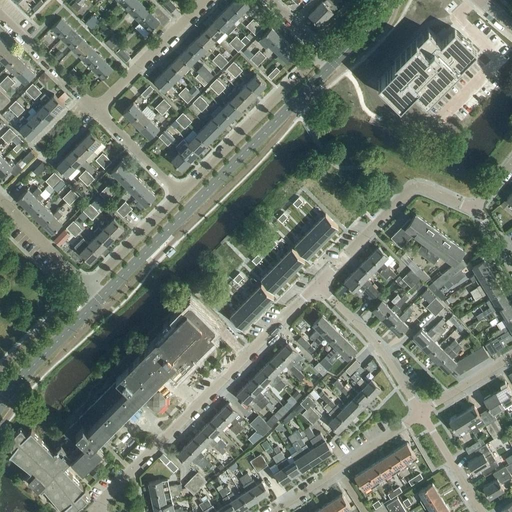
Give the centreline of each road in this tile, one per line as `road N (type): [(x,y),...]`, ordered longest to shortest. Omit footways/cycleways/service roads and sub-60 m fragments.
road 1 (tertiary): [(99,300),(332,64)]
road 2 (residential): [(317,284),(95,508)]
road 3 (residential): [(475,208),(418,187),(317,284)]
road 4 (residential): [(320,53),(179,194)]
road 5 (residential): [(274,511),(420,414)]
road 6 (residential): [(420,414),(372,341),(317,284)]
road 7 (residential): [(95,111),(205,0)]
road 8 (tertiary): [(3,399),(99,300)]
road 9 (residential): [(95,111),(0,15)]
road 10 (residential): [(179,194),(86,287)]
road 11 (residential): [(86,287),(0,201)]
